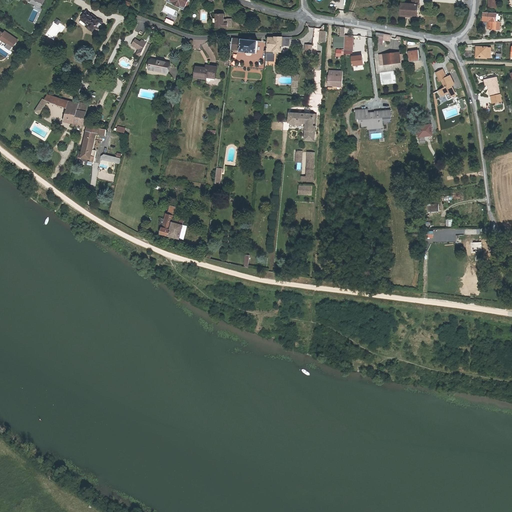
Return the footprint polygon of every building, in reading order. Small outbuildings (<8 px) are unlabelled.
[(185,7),(171,0),(169,0),(169,1),(184,9),(185,7)] [(411,15),(411,17),(417,17),(418,5),(419,5),(419,0),(412,0),(412,4),(401,3),(401,14),(411,15)] [(497,13),(483,12),(483,20),(491,21),(491,17),(496,18),(497,13)] [(90,24),(88,25),(88,27),(93,31),(96,27),(98,29),(103,23),(100,21),(99,22),(94,19),(95,17),(92,15),(91,17),(87,13),(83,18),(83,19),(90,24)] [(232,19),(228,19),(228,23),(224,23),(224,14),(216,14),(217,28),(232,27),(232,19)] [(488,23),(487,28),(499,30),(500,22),(496,22),(496,18),(491,17),(491,21),(490,24),(488,23)] [(0,40),(1,39),(8,43),(5,48),(10,51),(18,41),(5,32),(4,34),(0,31),(0,40)] [(345,45),(345,47),(345,51),(352,51),(353,36),(345,36),(345,37),(345,45)] [(268,38),(267,51),(275,52),(282,52),(282,45),(283,38),(275,37),(275,39),(268,38)] [(231,49),(241,50),(241,52),(257,54),(259,41),(233,38),(231,49)] [(141,56),(147,43),(142,40),(140,43),(136,40),(133,44),(140,49),(137,55),(141,56)] [(305,52),(314,52),(314,45),(306,44),(305,52)] [(477,47),(476,58),(488,58),(488,47),(477,47)] [(275,52),(267,51),(267,61),(274,61),(275,52)] [(400,53),(380,55),(381,65),(401,63),(401,60),(400,54),(400,53)] [(363,65),(362,56),(352,57),(354,66),(363,65)] [(152,60),(150,69),(167,73),(169,63),(152,60)] [(208,69),(206,68),(196,67),(195,78),(207,79),(208,76),(216,77),(217,67),(209,66),(208,69)] [(444,76),(446,75),(443,70),(436,73),(439,79),(444,76)] [(329,86),(343,86),(344,72),(330,71),(330,76),(329,76),(329,86)] [(446,95),(447,97),(451,95),(453,97),(457,95),(454,89),(452,90),(451,87),(453,86),(455,85),(450,76),(445,79),(442,80),(446,87),(440,91),(442,97),(446,95)] [(487,80),(488,85),(490,97),(492,97),(493,102),(502,100),(497,77),(486,80),(487,80)] [(76,123),(79,104),(48,95),(45,100),(43,99),(36,111),(40,114),(48,101),(68,109),(64,121),(76,123)] [(490,109),(489,102),(486,102),(485,97),(479,97),(480,100),(481,100),(482,109),(490,109)] [(458,100),(461,109),(466,107),(463,98),(458,100)] [(79,104),(76,123),(85,125),(88,104),(79,103),(79,104)] [(368,117),(368,114),(368,110),(356,111),(357,119),(360,119),(360,123),(363,122),(363,126),(369,126),(369,128),(383,127),(382,117),(391,116),(391,111),(376,112),(376,114),(372,114),(372,116),(368,117)] [(305,114),(290,113),(289,123),(307,124),(306,139),(315,139),(317,115),(311,114),(305,114)] [(431,135),(430,125),(417,126),(418,137),(431,135)] [(78,158),(81,159),(81,158),(91,160),(91,161),(94,162),(96,151),(93,151),(96,133),(99,134),(99,135),(106,136),(107,129),(88,126),(87,132),(82,154),(79,153),(78,158)] [(313,182),(315,153),(308,153),(308,158),(309,158),(308,177),(302,177),(302,181),(313,182)] [(122,157),(102,155),(101,162),(121,163),(122,157)] [(313,187),(300,186),(300,194),(313,195),(313,187)] [(161,234),(180,239),(183,225),(185,219),(175,216),(177,208),(170,206),(168,214),(166,214),(161,234)] [(482,242),(473,242),(474,251),(476,251),(482,251),(482,242)]
